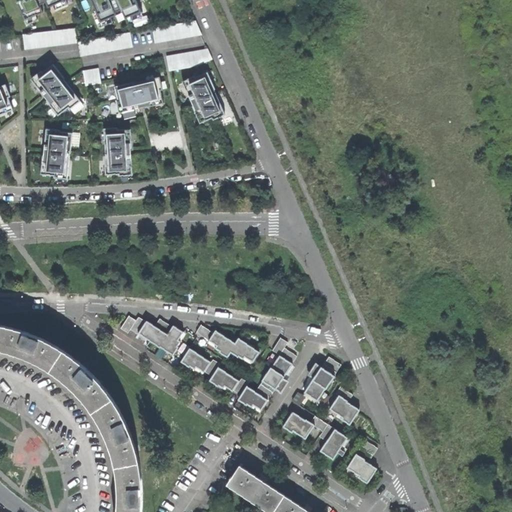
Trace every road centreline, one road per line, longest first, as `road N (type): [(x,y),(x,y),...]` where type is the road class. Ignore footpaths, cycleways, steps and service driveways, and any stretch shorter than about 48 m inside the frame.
road 1 (residential): [(73,307),(377,511)]
road 2 (residential): [(0,232),(298,223)]
road 3 (residential): [(73,307),(352,342)]
road 4 (residential): [(298,223),(201,0)]
road 5 (residential): [(409,477),(352,342)]
road 6 (residential): [(352,342),(298,223)]
